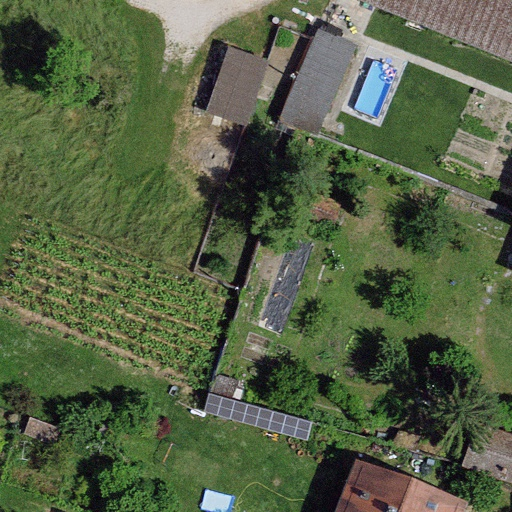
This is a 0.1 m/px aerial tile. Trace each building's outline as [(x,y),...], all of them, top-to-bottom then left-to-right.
[(511,0),(332,0),(332,3),(511,73),(511,0)] [(360,55),(318,38),(279,131),(321,149),(360,55)] [(250,120),(270,57),(231,44),(211,107),(250,120)] [(511,436),(476,425),(460,471),(511,488),(511,436)] [(464,511),(467,507),(350,463),(332,511),(464,511)]
